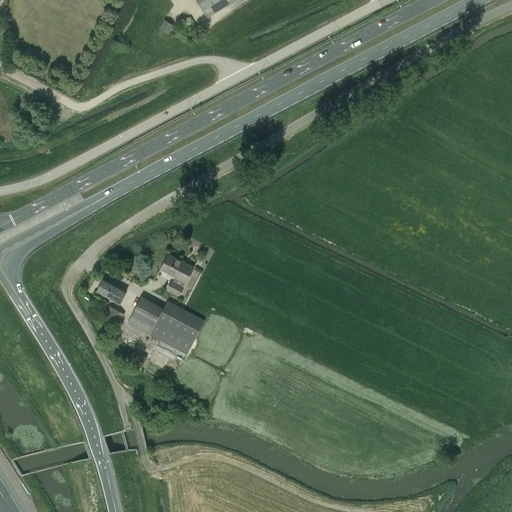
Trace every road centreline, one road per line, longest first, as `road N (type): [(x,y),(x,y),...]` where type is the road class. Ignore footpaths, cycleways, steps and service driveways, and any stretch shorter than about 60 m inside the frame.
road 1 (unclassified): [(150,468),(130,403),(65,292),(80,261),(170,195),(511,7)]
road 2 (primary): [(432,0),(0,229)]
road 3 (primary): [(101,198),(476,0)]
road 4 (unclassified): [(0,190),(51,175),(241,76)]
road 5 (unclassified): [(0,67),(77,109),(200,61),(241,76)]
road 6 (motorway): [(111,511),(70,391),(7,287)]
road 7 (unclassified): [(241,76),(386,0)]
road 8 (motorway): [(7,287),(15,253),(101,198)]
